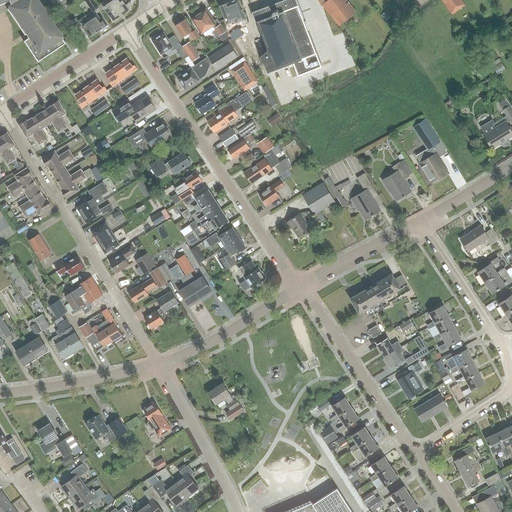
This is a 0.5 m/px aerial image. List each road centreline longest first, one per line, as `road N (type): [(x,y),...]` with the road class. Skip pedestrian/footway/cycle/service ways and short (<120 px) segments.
road 1 (residential): [(297,287),(125,30)]
road 2 (residential): [(159,364),(2,111)]
road 3 (residential): [(420,446),(402,439),(302,284)]
road 4 (residential): [(238,511),(159,364)]
road 5 (residential): [(0,393),(159,364)]
road 6 (residential): [(159,364),(297,287)]
road 7 (residential): [(420,446),(507,389),(501,344)]
road 8 (tertiary): [(2,111),(125,30)]
road 9 (residential): [(501,344),(420,222)]
road 10 (residential): [(302,284),(420,222)]
